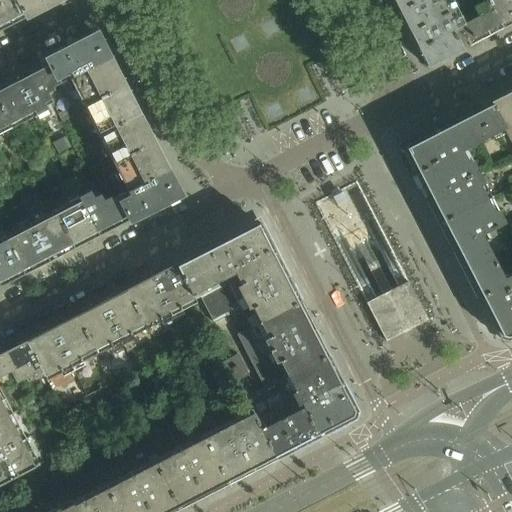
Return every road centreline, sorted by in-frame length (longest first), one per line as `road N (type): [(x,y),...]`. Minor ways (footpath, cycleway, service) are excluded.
road 1 (residential): [(259,183),(395,442)]
road 2 (residential): [(218,204),(0,317)]
road 3 (residential): [(113,0),(218,204)]
road 4 (residential): [(259,183),(396,110)]
road 5 (primary): [(395,442),(262,511)]
road 6 (residential): [(511,50),(396,110)]
road 7 (residential): [(396,110),(340,0)]
